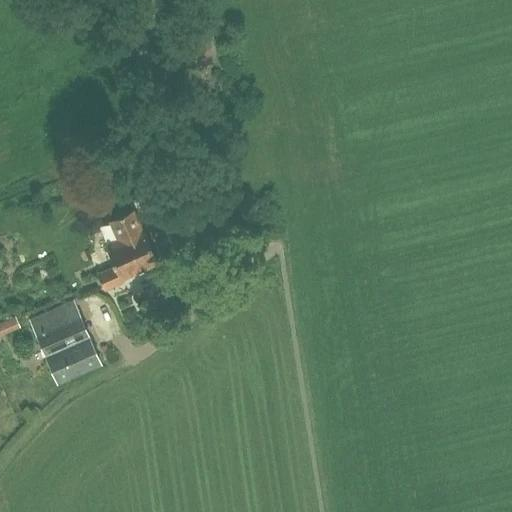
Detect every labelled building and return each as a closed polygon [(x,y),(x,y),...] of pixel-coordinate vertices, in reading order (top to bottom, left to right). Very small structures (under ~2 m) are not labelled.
[(207,32),(184,35),(188,67),(211,63),(207,32)] [(113,168),(92,178),(101,200),(123,190),(113,168)] [(122,279),(159,262),(144,229),(142,230),(133,210),(110,221),(119,240),(106,246),(115,267),(98,275),(104,289),(123,281),(122,279)] [(58,382),(101,363),(89,336),(80,316),(73,301),(30,320),(58,382)] [(0,325),(0,342),(26,328),(20,315),(0,325)]
